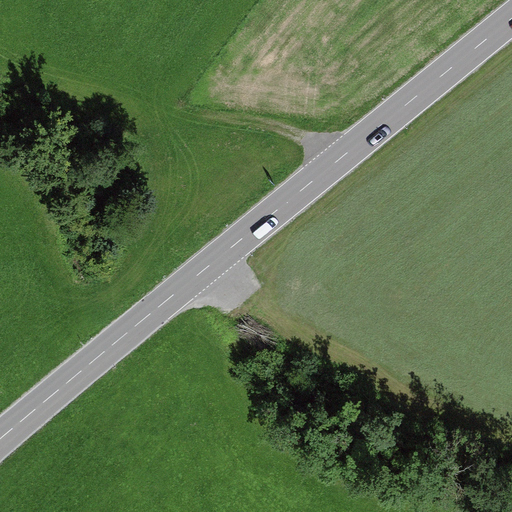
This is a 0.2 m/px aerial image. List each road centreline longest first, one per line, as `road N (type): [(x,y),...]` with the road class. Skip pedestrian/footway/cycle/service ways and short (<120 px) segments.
road 1 (secondary): [(511,19),(0,440)]
road 2 (track): [(212,116),(306,137),(337,161)]
